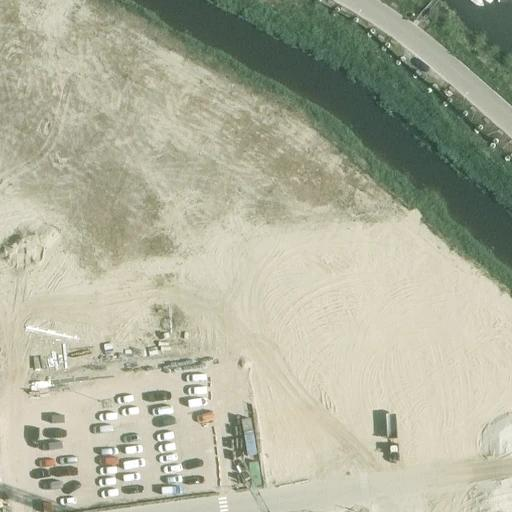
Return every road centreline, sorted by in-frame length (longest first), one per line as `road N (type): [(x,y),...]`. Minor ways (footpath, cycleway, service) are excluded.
road 1 (residential): [(0,186),(329,139)]
road 2 (residential): [(329,139),(72,0)]
road 3 (residential): [(511,292),(329,139)]
road 4 (unclassified): [(511,125),(358,0)]
